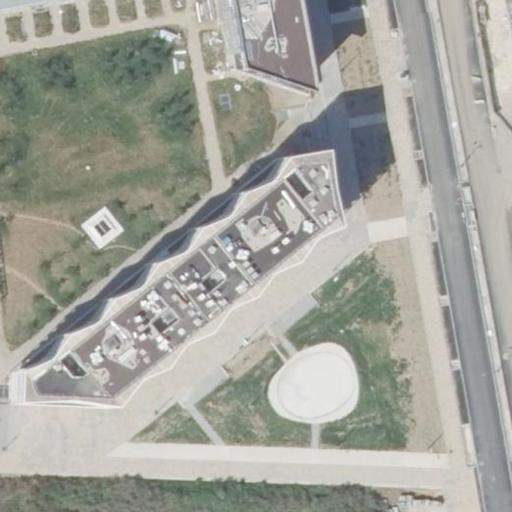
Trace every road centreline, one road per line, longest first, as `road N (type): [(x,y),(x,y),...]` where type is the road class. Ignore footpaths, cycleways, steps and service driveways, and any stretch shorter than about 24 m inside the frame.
road 1 (tertiary): [(413,0),(501,511)]
road 2 (tertiary): [(511,303),(460,0)]
